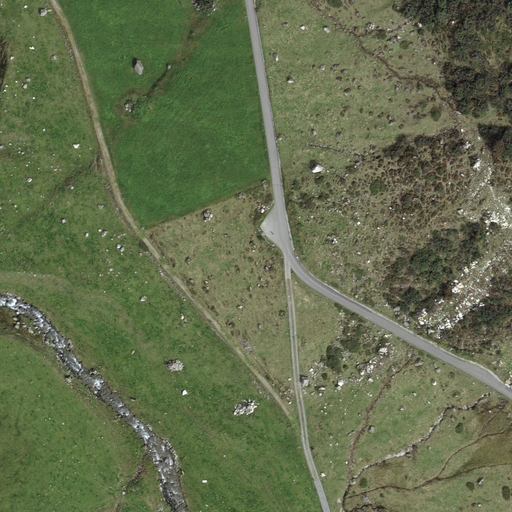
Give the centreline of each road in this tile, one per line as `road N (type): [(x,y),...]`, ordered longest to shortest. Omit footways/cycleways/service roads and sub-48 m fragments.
road 1 (tertiary): [(247,0),(288,257),(306,281),(511,396)]
road 2 (track): [(288,257),(308,448)]
